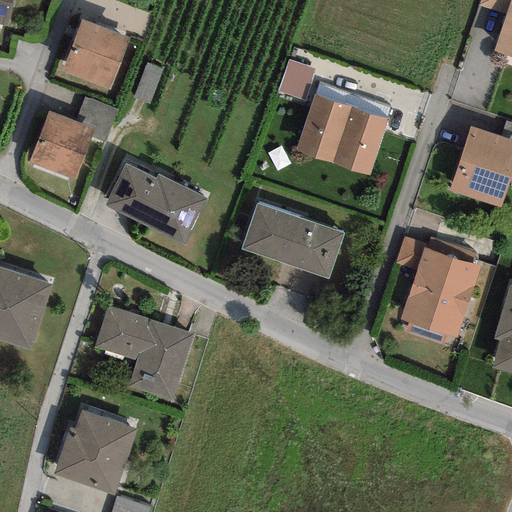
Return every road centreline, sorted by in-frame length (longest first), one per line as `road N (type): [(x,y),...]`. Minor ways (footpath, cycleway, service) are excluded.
road 1 (residential): [(98,238),(323,351),(511,419)]
road 2 (residential): [(22,511),(98,238)]
